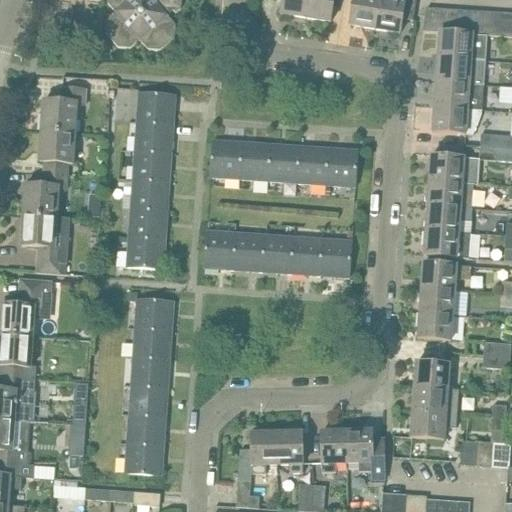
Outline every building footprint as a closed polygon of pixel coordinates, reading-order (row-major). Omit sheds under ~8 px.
[(89,0),(90,1),(91,1),(100,2),(101,1),(102,0),(106,0),(107,2),(107,4),(108,5),(115,13),(107,21),(106,23),(105,33),(106,34),(117,47),(118,48),(120,49),(128,49),(130,49),(131,48),(140,41),(147,49),(148,51),(150,51),(158,51),(159,51),(161,50),(173,39),(174,39),(175,38),(175,37),(176,28),(175,26),(174,25),(168,17),(174,12),(176,14),(181,10),(181,9),(182,8),(182,0),(89,0)] [(282,0),(280,15),(305,19),(308,0),(282,0)] [(308,0),(305,19),(331,23),(334,3),(334,0),(308,0)] [(375,30),(379,0),(353,0),(350,26),(375,30)] [(379,0),(375,30),(400,34),(403,17),(413,19),(412,22),(413,22),(415,8),(416,2),(416,0),(379,0)] [(423,32),(434,33),(436,10),(427,9),(423,32)] [(434,33),(440,34),(446,34),(447,11),(436,10),(434,33)] [(480,36),(482,13),(470,12),(459,11),(457,35),(446,34),(440,34),(438,59),(485,62),(487,37),(480,36)] [(446,34),(457,35),(459,11),(447,11),(446,34)] [(480,36),(487,37),(491,37),(493,14),(482,13),(480,36)] [(491,37),(503,38),(505,15),(493,14),(491,37)] [(503,38),(511,38),(511,15),(505,15),(503,38)] [(438,59),(436,83),(484,86),(485,62),(438,59)] [(482,111),(484,86),(436,83),(435,108),(482,111)] [(43,102),(41,132),(75,134),(77,105),(85,105),(86,91),(62,90),(61,103),(43,102)] [(136,124),(173,126),(175,97),(138,95),(136,124)] [(482,111),(435,108),(433,133),(473,136),(482,111)] [(136,124),(134,153),(171,155),(173,126),(136,124)] [(44,163),(43,175),(67,177),(67,164),(73,165),(75,134),(41,132),(39,163),(44,163)] [(480,148),(497,150),(511,150),(511,138),(480,136),(480,148)] [(239,181),(242,144),(212,142),(210,179),(239,181)] [(239,181),(268,183),(271,146),(242,144),(239,181)] [(300,148),(271,146),(268,183),(297,185),(300,148)] [(329,150),(300,148),(297,185),(326,187),(329,150)] [(329,150),(326,187),(341,188),(341,184),(354,185),(354,189),(355,189),(358,152),(329,150)] [(511,150),(497,150),(496,164),(511,164),(511,150)] [(169,184),(171,155),(134,153),(132,182),(169,184)] [(431,157),(429,182),(478,186),(480,160),(431,157)] [(66,189),(67,177),(43,175),(43,187),(25,186),(23,216),(56,219),(58,189),(66,189)] [(167,213),(169,184),(132,182),(130,211),(167,213)] [(478,186),(429,182),(428,207),(472,210),(474,186),(478,186)] [(88,207),(87,218),(99,219),(100,208),(88,207)] [(472,210),(428,207),(426,232),(458,234),(459,223),(471,223),(472,210)] [(130,211),(128,240),(165,242),(167,213),(130,211)] [(38,248),(37,274),(65,276),(67,256),(67,248),(69,220),(56,219),(23,216),(21,247),(38,248)] [(458,235),(458,234),(426,232),(424,257),(469,260),(471,235),(458,235)] [(233,272),(236,235),(207,233),(204,270),(205,270),(206,266),(219,267),(218,271),(233,272)] [(247,273),(262,274),(265,237),(236,235),(233,272),(234,272),(234,268),(247,269),(247,273)] [(291,276),(294,239),(265,237),(262,274),(263,274),(263,270),(276,271),(276,275),(291,276)] [(323,241),(294,239),(291,276),(292,276),(292,272),(305,273),(305,277),(320,278),(323,241)] [(163,271),(165,242),(128,240),(127,254),(131,254),(130,267),(126,267),(126,269),(163,271)] [(323,241),(320,278),(320,274),(334,275),(334,279),(349,280),(352,243),(347,242),(323,241)] [(422,290),(454,292),(455,281),(470,282),(471,268),(424,265),(422,290)] [(0,319),(0,336),(33,338),(34,321),(43,322),(45,297),(51,297),(52,283),(20,281),(20,294),(15,294),(5,303),(4,306),(1,306),(0,319)] [(501,296),(511,296),(511,283),(502,283),(501,296)] [(422,290),(420,315),(452,318),(454,292),(422,290)] [(511,309),(511,296),(501,296),(500,308),(511,309)] [(137,301),(135,330),(172,333),(174,304),(137,301)] [(451,342),(452,318),(420,315),(418,340),(451,342)] [(172,333),(135,330),(133,359),(170,362),(172,333)] [(31,369),(33,338),(0,336),(0,378),(1,379),(25,381),(35,381),(36,370),(31,369)] [(483,356),(509,358),(510,346),(483,344),(483,356)] [(509,358),(483,356),(482,369),(509,371),(509,358)] [(133,359),(131,388),(168,391),(170,362),(133,359)] [(416,363),(415,389),(447,392),(447,390),(449,366),(416,363)] [(0,421),(30,424),(32,424),(35,382),(25,381),(1,379),(0,391),(0,421)] [(166,420),(168,391),(131,388),(129,417),(166,420)] [(457,417),(459,392),(459,391),(447,390),(447,392),(415,389),(413,414),(457,417)] [(492,419),(505,420),(506,408),(493,407),(492,419)] [(456,429),(457,417),(413,414),(411,439),(444,441),(444,429),(456,429)] [(73,417),(73,427),(85,427),(85,417),(73,417)] [(129,417),(127,446),(164,449),(166,420),(129,417)] [(505,420),(492,419),(491,432),(504,433),(505,420)] [(30,424),(0,421),(0,464),(27,466),(28,453),(30,424)] [(73,427),(72,434),(76,439),(84,439),(85,427),(73,427)] [(346,433),(347,465),(358,465),(359,474),(371,473),(371,481),(384,481),(383,442),(382,442),(382,445),(372,445),(372,432),(346,433)] [(347,465),(346,433),(321,434),(322,453),(322,474),(336,474),(336,465),(347,465)] [(275,435),(276,466),(288,466),(288,475),(303,475),(302,454),(302,434),(275,435)] [(236,508),(254,510),(259,510),(260,498),(250,497),(251,483),(252,475),(266,475),(266,466),(276,466),(275,435),(251,435),(252,454),(240,454),(236,508)] [(460,467),(476,468),(478,444),(462,443),(460,467)] [(476,468),(492,469),(494,445),(478,444),(476,468)] [(494,445),(492,469),(508,470),(508,468),(509,468),(511,446),(494,445)] [(162,478),(164,449),(127,446),(125,475),(162,478)] [(0,506),(8,507),(9,489),(13,490),(18,486),(18,479),(34,480),(34,467),(27,466),(0,464),(0,506)] [(297,511),(309,511),(312,488),(300,487),(297,511)] [(323,511),(325,489),(312,488),(309,511),(323,511)] [(60,499),(85,501),(86,491),(61,489),(60,499)] [(110,502),(111,492),(86,491),(85,501),(110,502)] [(135,504),(135,494),(111,492),(110,502),(135,504)] [(135,494),(135,504),(134,507),(160,508),(160,496),(135,494)] [(404,511),(406,496),(382,495),(380,511),(404,511)] [(425,511),(426,500),(427,497),(406,496),(404,511),(425,511)] [(436,511),(437,501),(426,500),(425,511),(436,511)] [(447,511),(448,502),(437,501),(436,511),(447,511)] [(447,511),(458,511),(459,502),(448,502),(447,511)] [(469,511),(470,503),(459,502),(458,511),(469,511)]
